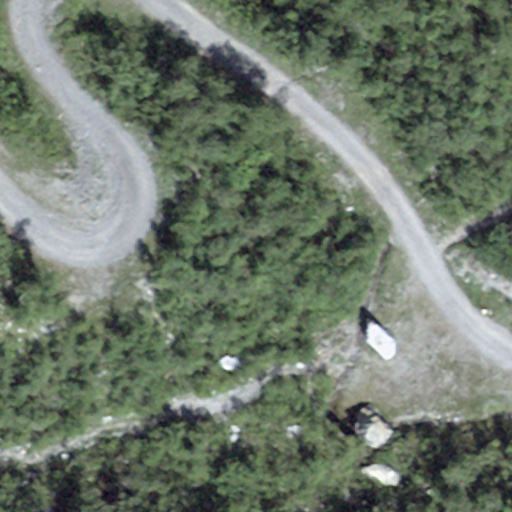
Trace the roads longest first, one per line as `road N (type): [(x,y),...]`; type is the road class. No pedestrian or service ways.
road 1 (track): [(511,346),(496,339),(335,133),(256,87),(146,0)]
road 2 (track): [(36,0),(33,28),(131,208),(121,245),(73,253),(0,202)]
